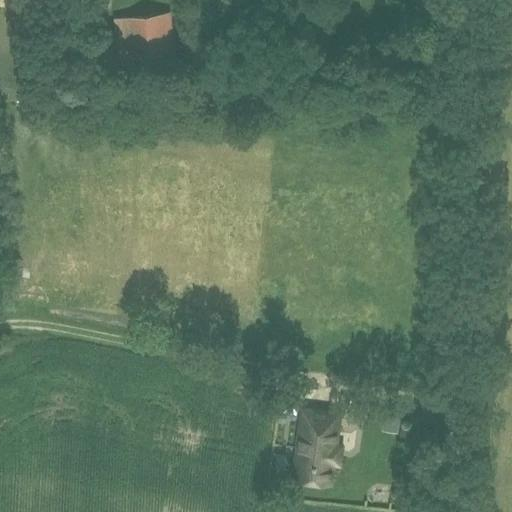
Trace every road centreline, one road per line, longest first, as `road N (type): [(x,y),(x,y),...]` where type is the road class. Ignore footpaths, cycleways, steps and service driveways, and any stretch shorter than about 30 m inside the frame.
road 1 (track): [(455,511),(477,0)]
road 2 (track): [(460,412),(66,327),(0,325)]
